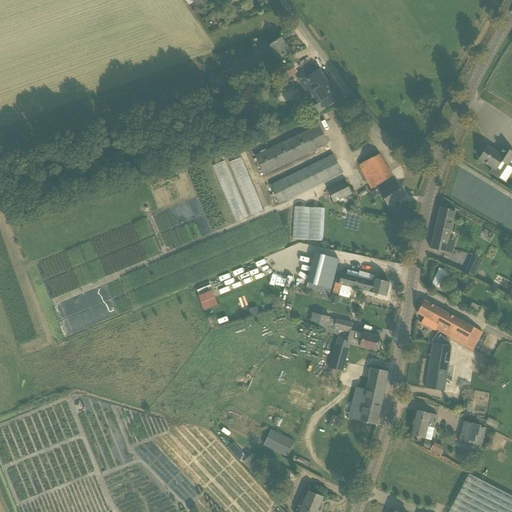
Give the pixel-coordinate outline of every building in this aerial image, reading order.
[(191,0),(200,11),(211,2),(209,0),(191,0)] [(270,64),(290,52),(281,38),(274,43),(271,37),(258,45),(270,64)] [(227,82),(262,71),(258,60),(242,66),(241,63),(230,67),(231,70),(224,73),(227,82)] [(325,110),(339,100),(314,64),(296,76),(303,88),(306,86),(318,104),(320,102),(325,110)] [(243,103),(256,98),(252,89),(240,94),(243,103)] [(255,156),(264,175),(328,144),(319,125),(255,156)] [(511,152),(504,147),(499,154),(487,147),(479,159),(493,168),(490,173),(499,179),(507,165),(511,168),(511,152)] [(279,203),(342,173),(333,155),(270,186),(279,203)] [(379,192),(388,206),(403,197),(395,184),(394,184),(390,178),(393,176),(379,155),(358,167),(371,190),(377,185),(381,191),(379,192)] [(251,215),(263,210),(241,158),(229,163),(251,215)] [(247,217),(224,162),(212,166),(235,222),(247,217)] [(345,180),(327,189),(334,203),(352,194),(345,180)] [(324,209),(294,207),(293,240),(323,241),(324,209)] [(446,253),(449,239),(456,211),(440,207),(430,249),(446,253)] [(307,283),(331,289),(339,260),(315,253),(307,283)] [(483,260),(473,255),(471,260),(480,265),(483,260)] [(441,268),(436,267),(433,287),(438,288),(441,268)] [(389,283),(373,279),(374,275),(359,271),(358,277),(342,273),(340,281),(336,280),(333,294),(339,295),(342,285),(386,296),(389,283)] [(470,291),(477,286),(473,281),(466,286),(470,291)] [(212,290),(198,296),(202,307),(217,302),(212,290)] [(339,297),(332,295),(330,304),(338,305),(339,297)] [(473,350),(482,333),(445,312),(424,301),(417,313),(424,317),(421,323),(436,331),(436,330),(473,350)] [(313,312),(310,323),(328,328),(331,317),(313,312)] [(336,319),(336,320),(334,333),(338,336),(339,330),(350,333),(352,322),(336,319)] [(359,347),(376,351),(379,337),(363,333),(356,331),(354,339),(361,341),(359,347)] [(328,368),(342,372),(350,344),(337,336),(328,368)] [(425,388),(444,392),(451,347),(433,343),(425,388)] [(388,372),(370,368),(368,378),(361,376),(354,406),(360,408),(359,413),(349,411),(347,418),(358,421),(376,425),(388,372)] [(269,404),(262,417),(296,433),(303,420),(269,404)] [(431,441),(434,428),(437,415),(416,410),(410,436),(425,439),(431,441)] [(332,415),(328,425),(334,428),(338,418),(332,415)] [(459,442),(476,446),(481,427),(481,425),(464,421),(459,442)] [(287,457),(295,441),(272,430),(263,445),(287,457)] [(432,442),(425,441),(423,448),(430,449),(432,442)] [(233,443),(228,448),(241,463),(246,458),(233,443)] [(431,451),(442,455),(445,447),(434,443),(431,451)] [(243,462),(256,478),(268,465),(257,459),(256,460),(251,455),(243,462)] [(511,511),(511,496),(469,474),(448,511),(511,511)] [(316,511),(323,497),(308,491),(299,511),(316,511)]
